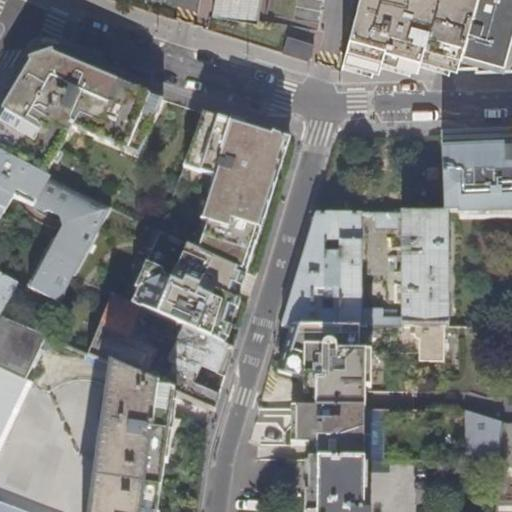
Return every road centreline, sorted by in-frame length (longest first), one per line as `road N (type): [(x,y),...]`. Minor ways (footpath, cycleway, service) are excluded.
road 1 (residential): [(325,105),(225,452),(215,511)]
road 2 (residential): [(24,14),(325,105)]
road 3 (residential): [(325,105),(511,100)]
